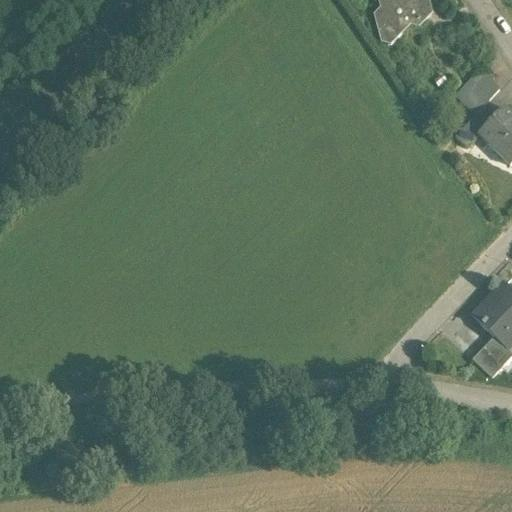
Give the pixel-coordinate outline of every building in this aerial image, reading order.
[(426,0),(380,0),(378,3),(380,12),(374,18),(381,45),(390,48),(409,28),(418,31),(425,24),(423,15),(429,9),(426,0)] [(482,71),(463,91),(474,102),(491,84),(493,81),(482,71)] [(474,102),(466,110),(475,118),(499,93),(491,84),(474,102)] [(474,102),(463,91),(455,99),(466,110),(474,102)] [(511,166),(511,118),(504,111),(483,132),(478,138),(510,169),(511,166)] [(473,122),(455,140),(466,151),(478,138),(483,132),(473,122)] [(511,295),(504,288),(471,321),(493,342),(506,354),(511,347),(511,295)] [(493,342),(482,353),(502,372),(511,360),(511,359),(506,354),(493,342)] [(502,372),(482,353),(471,364),(491,383),(502,372)]
